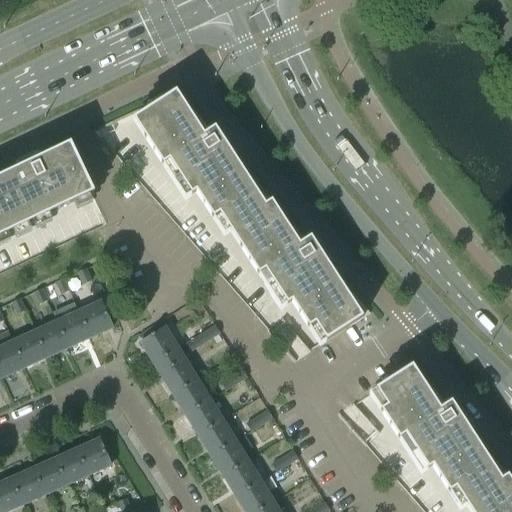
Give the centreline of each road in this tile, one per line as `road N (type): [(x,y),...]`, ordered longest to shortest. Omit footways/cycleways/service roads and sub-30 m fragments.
road 1 (tertiary): [(511,350),(337,135),(267,0)]
road 2 (tertiary): [(225,0),(301,145),(438,314)]
road 3 (residential): [(304,403),(214,300),(145,249),(94,145)]
road 4 (residential): [(192,511),(112,384),(0,433)]
road 5 (secondary): [(0,106),(225,0)]
road 6 (residential): [(438,314),(304,403)]
road 7 (residential): [(304,403),(384,511)]
